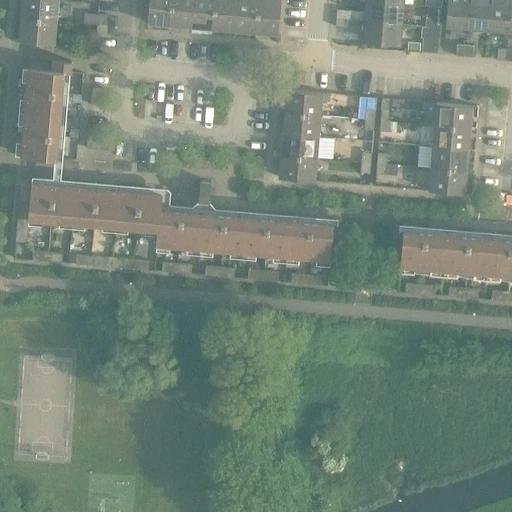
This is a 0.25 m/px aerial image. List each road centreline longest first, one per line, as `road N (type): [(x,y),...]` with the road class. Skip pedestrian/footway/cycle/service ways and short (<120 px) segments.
road 1 (residential): [(239,79),(234,139),(121,129),(126,69)]
road 2 (residential): [(511,77),(315,65)]
